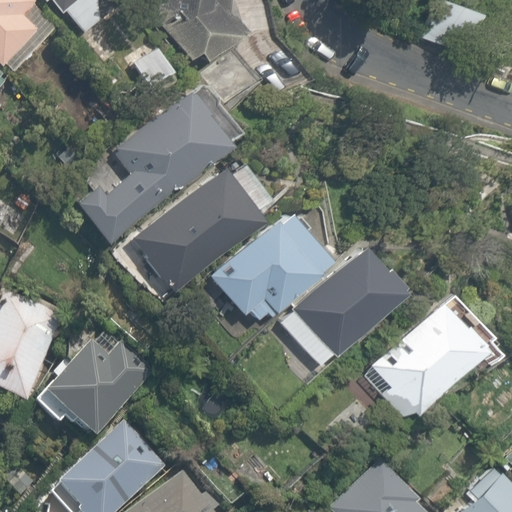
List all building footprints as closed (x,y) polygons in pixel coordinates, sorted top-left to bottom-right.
[(53,25),(28,0),(0,0),(0,65),(6,71),(53,25)] [(43,0),(77,33),(90,24),(90,0),(43,0)] [(239,36),(221,0),(155,0),(161,24),(202,67),(239,36)] [(477,15),(439,0),(432,0),(418,38),(461,55),(477,15)] [(232,147),(189,87),(102,149),(127,177),(114,192),(139,220),(232,147)] [(263,216),(220,161),(129,231),(173,286),(263,216)] [(328,259),(286,206),(207,268),(240,309),(245,305),(255,316),(328,259)] [(403,286),(359,238),(273,315),(303,348),(315,338),(328,352),(403,286)] [(58,309),(0,283),(0,392),(18,400),(58,309)] [(479,342),(438,296),(359,367),(400,412),(479,342)] [(96,352),(79,337),(30,393),(83,439),(145,368),(110,337),(96,352)] [(108,511),(163,466),(122,417),(51,478),(79,511),(108,511)] [(511,440),(501,449),(511,462),(511,440)] [(430,511),(377,453),(326,500),(336,511),(430,511)] [(511,511),(511,484),(496,466),(445,511),(511,511)] [(212,511),(186,475),(132,511),(212,511)]
